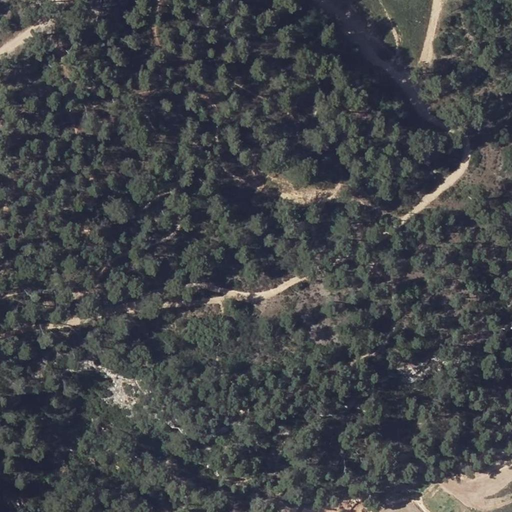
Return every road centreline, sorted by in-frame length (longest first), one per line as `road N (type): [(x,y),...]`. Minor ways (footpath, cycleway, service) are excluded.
road 1 (track): [(0,338),(169,307),(194,294),(270,295),(426,199),(462,169),(456,128),(428,111),(421,89),(437,0)]
road 2 (track): [(318,0),(421,89)]
